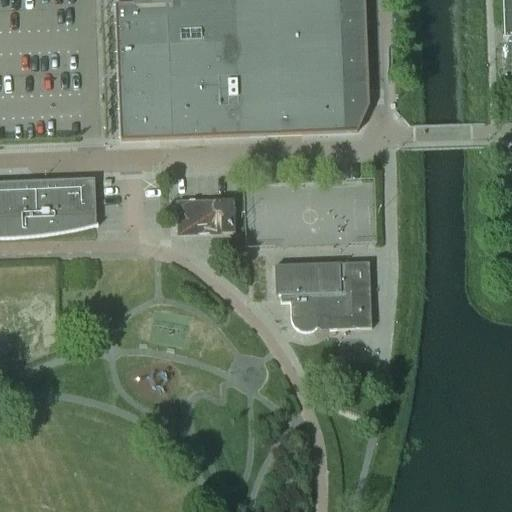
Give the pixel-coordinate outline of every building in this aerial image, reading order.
[(120,143),(345,135),(340,0),(138,0),(137,2),(137,7),(115,7),(120,143)] [(363,0),(340,0),(345,135),(356,134),(368,109),(363,0)] [(511,0),(501,0),(503,41),(511,40),(511,0)] [(95,228),(93,182),(0,185),(0,242),(47,239),(57,237),(66,236),(76,234),(85,232),(97,229),(97,228),(95,228)] [(234,237),(233,204),(176,206),(177,239),(234,237)] [(371,331),(368,266),(274,269),(275,300),(276,300),(276,299),(279,299),(280,306),(289,306),(290,321),(291,325),(292,329),(295,332),(298,334),(302,335),(305,336),(309,335),(313,333),(316,331),(318,328),(320,329),(325,336),(328,333),(371,331)]
